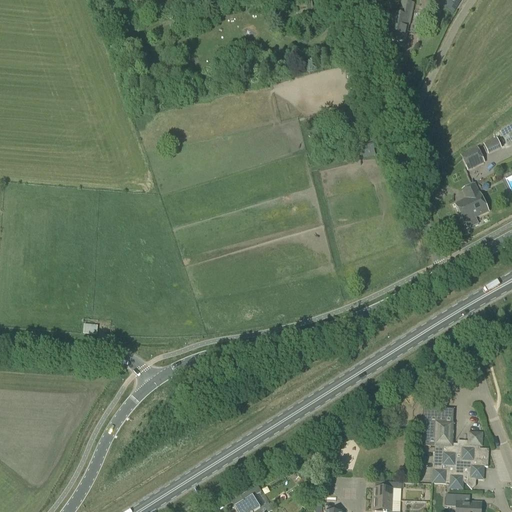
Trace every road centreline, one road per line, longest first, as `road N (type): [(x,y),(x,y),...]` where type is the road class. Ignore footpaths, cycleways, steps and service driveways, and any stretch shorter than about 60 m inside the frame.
road 1 (primary): [(142,511),(511,280)]
road 2 (secondary): [(444,274),(329,328),(183,363),(152,381)]
road 3 (unclassified): [(444,274),(345,0)]
road 4 (tertiary): [(0,347),(121,357),(152,381)]
road 5 (secondary): [(152,381),(120,414),(66,511)]
